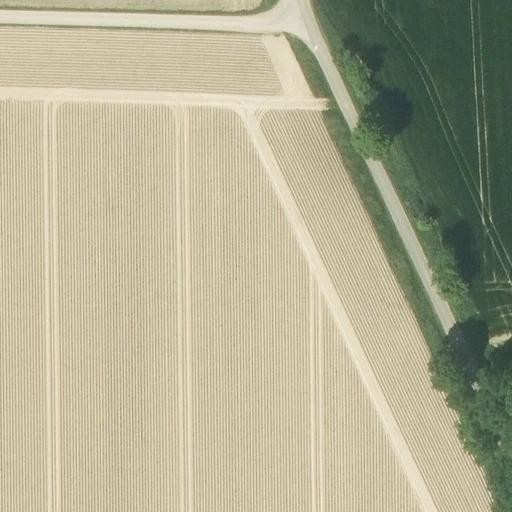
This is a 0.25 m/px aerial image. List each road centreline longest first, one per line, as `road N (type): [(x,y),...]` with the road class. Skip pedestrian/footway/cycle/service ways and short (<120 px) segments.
road 1 (unclassified): [(300,0),(511,457)]
road 2 (track): [(308,26),(0,17)]
